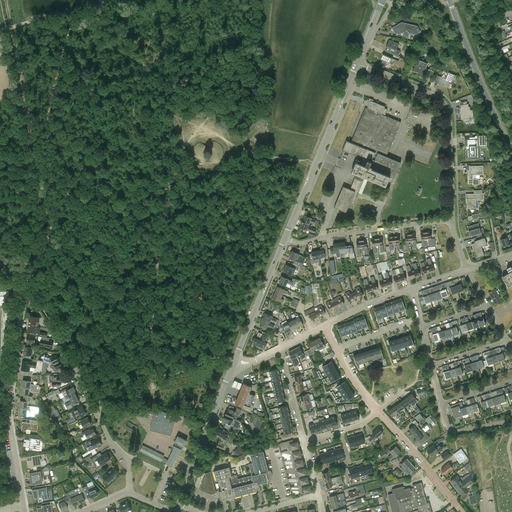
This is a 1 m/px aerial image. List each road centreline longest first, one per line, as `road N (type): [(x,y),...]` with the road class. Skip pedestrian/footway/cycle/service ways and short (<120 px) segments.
road 1 (residential): [(24,511),(8,404),(25,286),(127,458),(130,494)]
road 2 (track): [(53,239),(47,110),(84,0)]
road 3 (track): [(4,0),(53,239)]
road 4 (residential): [(452,219),(443,101),(356,63)]
road 5 (tertiary): [(282,242),(356,63)]
road 6 (track): [(53,239),(91,362),(99,420)]
road 7 (residential): [(282,242),(452,219)]
road 8 (secondary): [(511,151),(449,0)]
road 9 (tertiary): [(176,503),(236,358)]
road 10 (residential): [(461,511),(378,412)]
road 11 (tertiary): [(236,358),(282,242)]
road 12 (track): [(0,34),(119,0)]
